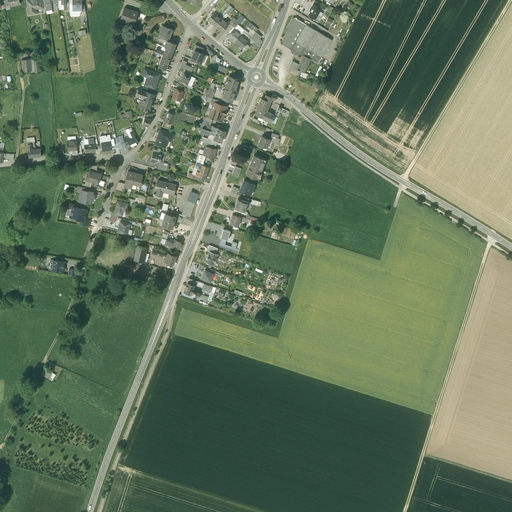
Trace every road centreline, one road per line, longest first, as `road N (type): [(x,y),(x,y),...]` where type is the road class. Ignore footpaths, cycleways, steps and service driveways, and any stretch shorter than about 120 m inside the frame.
road 1 (primary): [(89,511),(253,83)]
road 2 (tertiary): [(511,247),(380,168),(262,80)]
road 3 (track): [(404,511),(494,235)]
road 4 (track): [(79,279),(3,446),(2,511)]
road 5 (track): [(510,0),(402,181)]
road 6 (residential): [(193,27),(150,133),(123,158)]
road 7 (residential): [(123,158),(0,165)]
